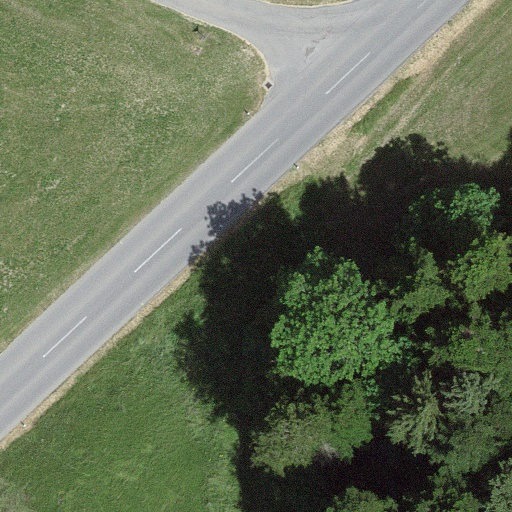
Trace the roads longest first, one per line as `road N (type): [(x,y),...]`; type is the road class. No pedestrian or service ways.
road 1 (tertiary): [(369,62),(0,403)]
road 2 (unclassified): [(369,62),(209,0)]
